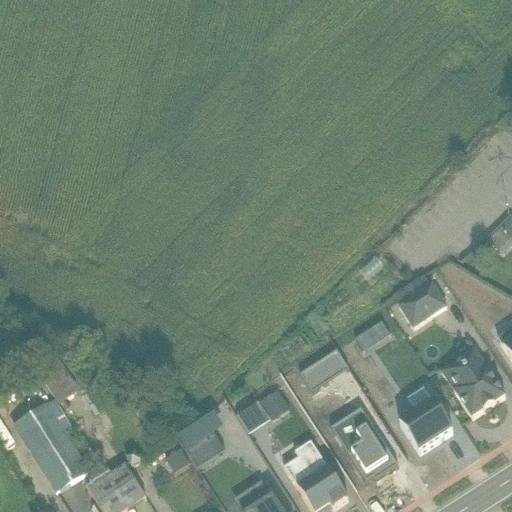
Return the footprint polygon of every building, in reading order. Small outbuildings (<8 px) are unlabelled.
[(486,244),(502,260),(511,249),(511,223),(510,221),(486,244)] [(413,334),(446,312),(431,289),(429,290),(423,281),(393,300),(399,310),(398,311),(413,334)] [(511,334),(497,345),(511,366),(511,334)] [(493,409),(505,401),(474,354),(440,376),(471,423),(483,416),(484,417),(494,410),(493,409)] [(34,375),(53,405),(56,409),(76,395),(56,361),(34,375)] [(56,409),(53,405),(46,409),(12,430),(56,499),(89,478),(65,440),(72,436),(56,409)] [(396,472),(398,471),(361,415),(332,434),(363,483),(369,479),(375,487),(376,486),(375,484),(395,471),(396,472)] [(187,452),(197,469),(223,454),(213,437),(187,452)] [(299,464),(284,474),(309,511),(328,511),(330,511),(335,511),(348,504),(311,448),(295,458),(299,464)] [(171,474),(187,468),(182,453),(166,458),(171,474)] [(99,511),(132,511),(146,503),(124,469),(109,479),(95,458),(90,461),(103,483),(87,493),(99,511)] [(279,511),(273,503),(272,503),(262,488),(232,505),(236,511),(279,511)]
